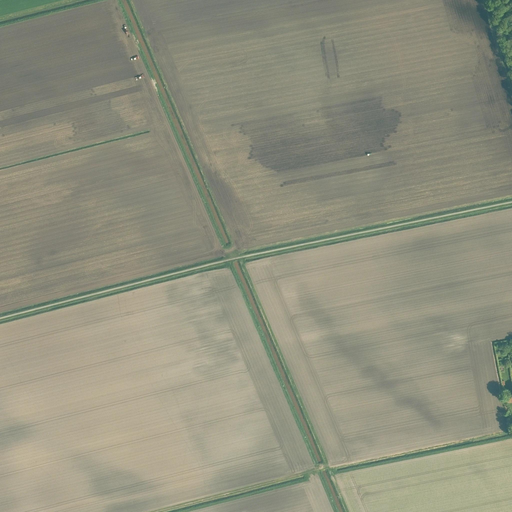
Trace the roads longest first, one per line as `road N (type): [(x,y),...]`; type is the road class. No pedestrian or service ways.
road 1 (track): [(153,511),(327,466),(239,257)]
road 2 (track): [(239,257),(129,0)]
